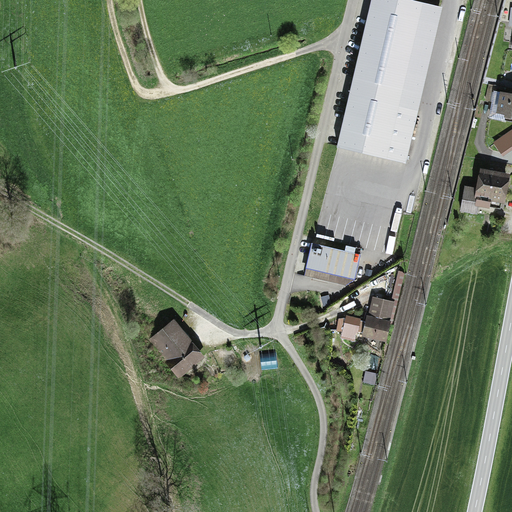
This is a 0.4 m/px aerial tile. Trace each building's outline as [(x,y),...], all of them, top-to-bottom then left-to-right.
[(399,106),(423,4),(408,0),(371,0),(337,146),(406,163),(418,110),(399,106)] [(511,113),(511,95),(502,94),(497,117),(509,119),(511,113)] [(511,131),(495,143),(502,153),(511,146),(511,131)] [(477,204),(500,208),(506,177),(482,173),(479,191),(464,188),(460,210),(475,213),(477,204)] [(311,243),(306,268),(355,279),(361,254),(311,243)] [(391,305),(374,301),(371,313),(388,317),(391,305)] [(345,329),(355,331),(357,322),(346,320),(347,318),(340,317),(339,329),(345,330),(345,329)] [(385,338),(388,323),(369,319),(366,333),(385,338)] [(167,360),(166,361),(177,374),(198,357),(171,324),(150,340),(167,360)] [(375,374),(367,372),(364,382),(373,384),(375,374)]
